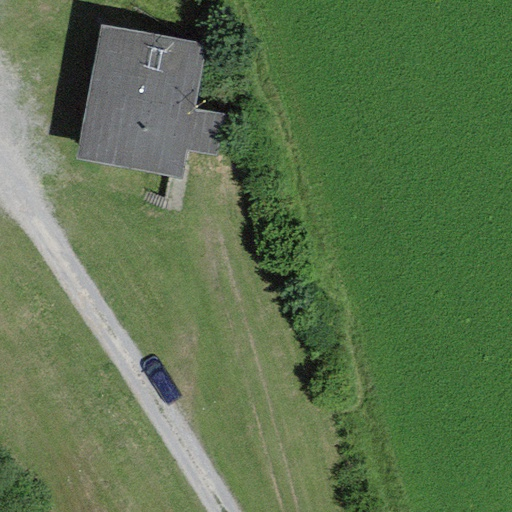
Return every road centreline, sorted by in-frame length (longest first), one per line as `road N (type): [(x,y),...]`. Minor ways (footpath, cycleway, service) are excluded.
road 1 (track): [(218,511),(0,173)]
road 2 (track): [(216,229),(287,511)]
